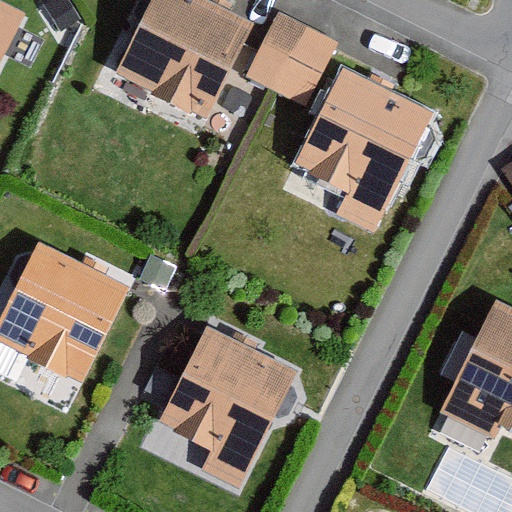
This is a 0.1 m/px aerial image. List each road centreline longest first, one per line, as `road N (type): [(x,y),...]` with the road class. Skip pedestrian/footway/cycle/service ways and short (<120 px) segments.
road 1 (residential): [(511,82),(297,511)]
road 2 (residential): [(511,58),(395,0)]
